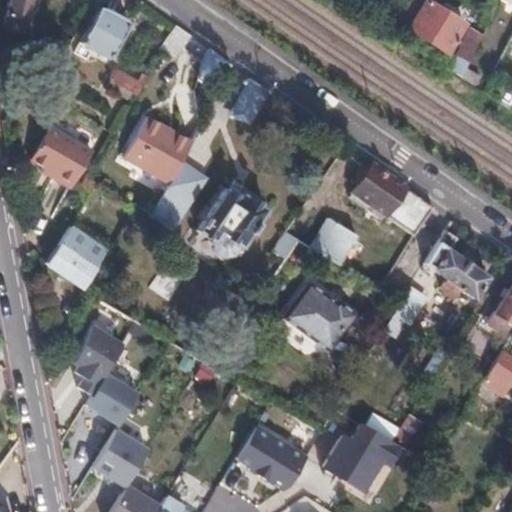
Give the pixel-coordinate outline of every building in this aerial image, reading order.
[(30,0),(5,0),(0,23),(0,31),(22,37),(30,0)] [(420,0),(407,0),(388,31),(393,35),(399,27),(442,55),(460,25),(420,0)] [(98,10),(77,47),(105,61),(125,25),(119,19),(107,13),(98,10)] [(157,50),(160,52),(172,61),(188,38),(173,27),(157,50)] [(393,35),(436,64),(442,55),(399,27),(393,35)] [(446,71),(458,79),(479,37),(468,31),(446,71)] [(103,89),(133,103),(146,78),(140,76),(136,82),(113,70),(103,89)] [(160,135),(164,128),(145,117),(141,124),(160,135)] [(122,159),(141,170),(160,135),(141,124),(122,159)] [(53,171),(51,176),(69,187),(90,152),(47,127),(30,158),(43,165),(53,171)] [(164,137),(160,135),(141,170),(168,185),(191,144),(168,131),(164,137)] [(40,170),(51,176),(53,171),(43,165),(40,170)] [(378,220),(382,215),(400,188),(368,166),(343,196),(378,220)] [(72,197),(83,204),(95,184),(88,181),(85,178),(72,197)] [(382,215),(412,236),(412,235),(429,208),(400,188),(382,215)] [(215,235),(238,249),(263,210),(239,194),(237,198),(223,189),(195,232),(211,242),(215,235)] [(307,248),(337,266),(353,237),(335,226),(340,220),(328,213),(307,248)] [(76,214),(44,265),(80,290),(113,239),(76,214)] [(442,233),(422,265),(445,281),(439,291),(451,299),(455,297),(460,292),(472,301),(486,278),(443,249),(450,239),(442,233)] [(215,235),(211,242),(212,252),(222,259),(232,257),(238,249),(215,235)] [(417,273),(391,316),(402,323),(428,280),(424,274),(422,276),(417,273)] [(494,331),(502,336),(511,321),(511,274),(487,315),(499,322),(494,331)] [(306,283),(280,318),(327,353),(354,316),(335,302),(334,304),(306,283)] [(122,338),(91,320),(65,365),(94,382),(104,367),(122,338)] [(511,331),(500,350),(511,357),(511,331)] [(464,408),(480,419),(487,407),(500,414),(509,400),(502,395),(511,378),(511,357),(500,350),(464,408)] [(136,388),(104,367),(81,404),(117,427),(136,388)] [(402,450),(422,460),(430,446),(417,439),(425,427),(407,415),(390,442),(402,450)] [(351,438),(342,432),(321,467),(360,493),(379,464),(393,467),(402,450),(390,442),(358,423),(351,438)] [(148,449),(117,427),(91,469),(126,485),(148,449)] [(303,458),(254,428),(234,460),(248,468),(247,470),(280,491),(284,489),(303,458)] [(154,511),(158,508),(126,485),(107,511),(154,511)] [(177,511),(180,509),(163,498),(158,508),(154,511),(177,511)]
